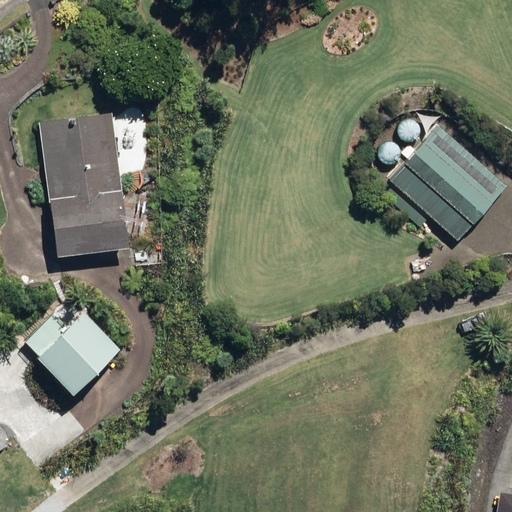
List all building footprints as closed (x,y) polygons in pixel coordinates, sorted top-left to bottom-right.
[(37,121),(52,254),(126,246),(111,112),(37,121)] [(435,122),(388,179),(459,238),(506,183),(435,122)] [(30,356),(65,394),(117,347),(82,309),(30,356)] [(0,454),(1,454),(3,452),(5,450),(7,448),(8,445),(9,442),(10,439),(10,436),(9,434),(8,431),(6,428),(4,426),(2,424),(0,422),(0,454)] [(511,511),(511,494),(497,492),(493,511),(511,511)]
